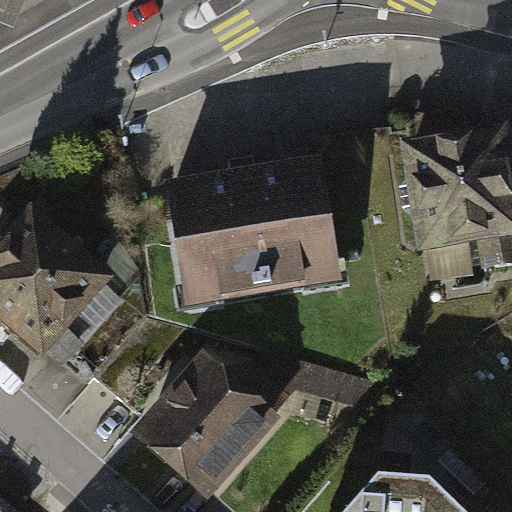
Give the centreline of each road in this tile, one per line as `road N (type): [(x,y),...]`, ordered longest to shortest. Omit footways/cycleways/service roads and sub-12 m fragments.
road 1 (tertiary): [(0,116),(253,0)]
road 2 (residential): [(0,398),(129,511)]
